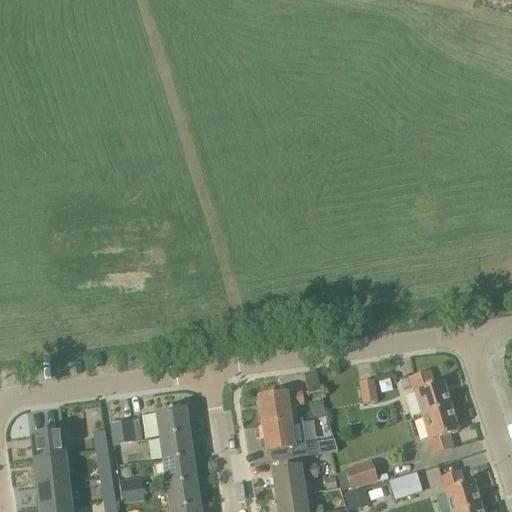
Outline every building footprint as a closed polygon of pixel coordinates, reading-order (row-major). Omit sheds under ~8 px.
[(421,418),(450,409),(443,384),(434,386),(430,373),(399,382),(403,391),(411,389),(413,394),(414,394),(421,418)] [(377,404),(374,382),(358,385),(362,407),(377,404)] [(304,407),(302,394),(258,401),(261,427),(297,422),(295,409),(304,407)] [(313,420),(325,418),(323,404),(310,406),(313,420)] [(450,409),(421,418),(429,443),(428,444),(432,457),(454,450),(450,437),(458,434),(450,409)] [(159,440),(188,436),(185,411),(155,415),(159,440)] [(139,421),(125,424),(128,444),(142,441),(139,421)] [(302,422),(297,422),(261,427),(265,454),(271,453),(272,463),(307,458),(302,422)] [(113,446),(128,444),(125,424),(110,426),(113,446)] [(92,435),(95,455),(107,453),(104,433),(92,435)] [(33,462),(65,458),(62,434),(30,437),(33,462)] [(163,464),(192,460),(188,436),(159,440),(163,464)] [(337,454),(333,442),(316,445),(317,457),(337,454)] [(111,478),(107,453),(95,455),(99,479),(111,478)] [(33,462),(36,486),(67,483),(65,458),(33,462)] [(166,489),(195,485),(192,460),(163,464),(166,489)] [(353,493),(380,484),(373,464),(346,473),(353,493)] [(304,496),(302,483),(318,481),(316,467),(272,473),(276,500),(304,496)] [(450,511),(468,511),(481,508),(473,483),(465,486),(461,472),(439,479),(443,492),(444,492),(450,511)] [(422,494),(416,475),(388,483),(394,503),(422,494)] [(99,479),(103,504),(115,502),(111,478),(99,479)] [(335,480),(325,482),(326,491),(336,490),(335,480)] [(120,496),(142,492),(140,481),(119,484),(120,496)] [(39,511),(70,507),(67,483),(36,486),(39,511)] [(169,511),(178,511),(199,509),(195,485),(166,489),(169,511)] [(142,492),(120,496),(122,507),(144,504),(142,492)] [(348,511),(355,511),(360,510),(355,493),(343,497),(348,511)] [(306,510),(304,496),(276,500),(277,511),(322,511),(322,508),(306,510)] [(116,511),(115,502),(103,504),(103,511),(116,511)]
